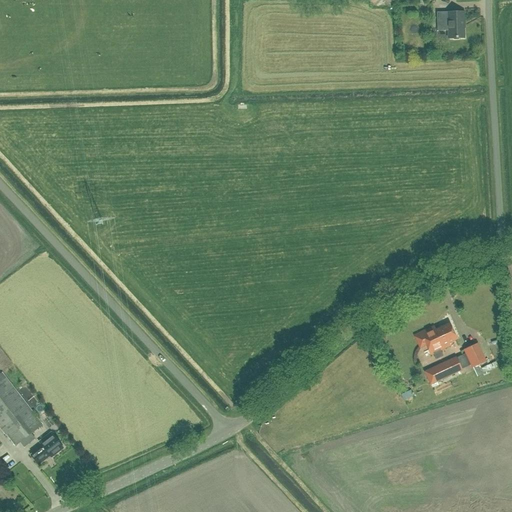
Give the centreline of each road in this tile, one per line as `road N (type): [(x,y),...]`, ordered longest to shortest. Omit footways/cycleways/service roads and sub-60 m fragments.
road 1 (unclassified): [(228,430),(0,184)]
road 2 (tertiary): [(228,430),(378,307),(442,269),(501,253)]
road 3 (unclassified): [(501,253),(488,0)]
road 4 (tertiary): [(54,511),(228,430)]
